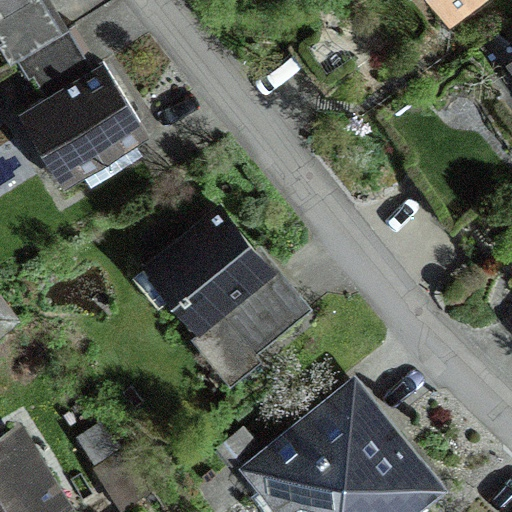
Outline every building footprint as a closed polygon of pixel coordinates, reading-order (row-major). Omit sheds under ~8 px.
[(0,0),(0,36),(3,40),(0,41),(0,45),(11,62),(15,60),(61,31),(41,0),(0,0)] [(444,0),(451,9),(462,0),(444,0)] [(68,27),(61,31),(15,60),(26,77),(31,74),(44,95),(28,105),(74,178),(139,139),(131,126),(139,121),(102,60),(92,67),(68,27)] [(205,325),(222,312),(254,351),(300,315),(267,275),(271,272),(218,205),(132,275),(158,306),(177,291),(205,325)] [(0,295),(0,319),(12,310),(0,295)] [(387,511),(404,511),(437,486),(395,433),(386,440),(372,422),(380,415),(353,381),(248,465),(283,508),(309,487),(372,494),(387,511)] [(0,443),(0,511),(65,511),(16,433),(0,443)]
